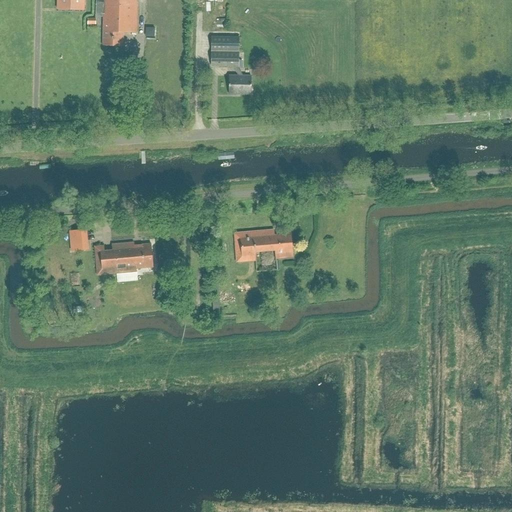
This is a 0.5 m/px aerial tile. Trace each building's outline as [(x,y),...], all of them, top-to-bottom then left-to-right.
[(95,0),(95,13),(104,14),(103,45),(121,46),(122,32),(135,32),(136,1),(138,1),(137,0),(95,0)] [(238,68),(238,54),(239,37),(210,36),(210,67),(238,68)] [(228,78),(227,95),(250,95),(250,78),(228,78)] [(235,233),(238,261),(254,260),(253,253),(274,251),(275,255),(291,254),(289,231),(280,231),(280,234),(275,235),(274,229),(235,233)] [(86,243),(71,244),(71,251),(87,249),(86,243)] [(152,267),(150,244),(133,245),(133,243),(110,245),(111,250),(103,251),(103,246),(94,247),(96,274),(136,270),(136,268),(152,267)] [(219,310),(218,284),(211,285),(212,310),(219,310)]
